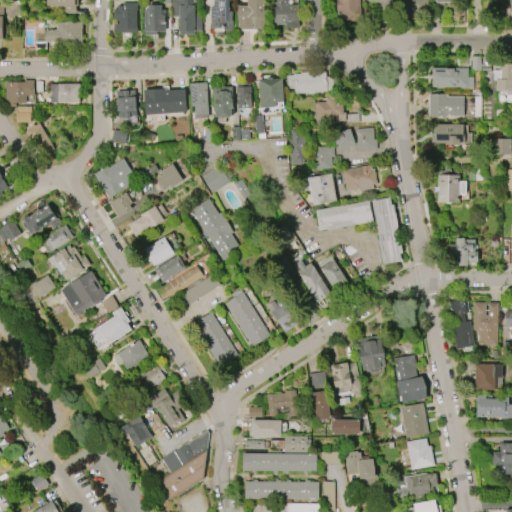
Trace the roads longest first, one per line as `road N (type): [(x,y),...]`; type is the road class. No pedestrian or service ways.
road 1 (residential): [(0,70),(98,70),(401,43)]
road 2 (residential): [(397,121),(464,511)]
road 3 (residential): [(66,172),(222,426),(226,511)]
road 4 (residential): [(511,280),(421,275),(232,397),(222,426)]
road 5 (residential): [(66,172),(97,132),(97,0)]
road 6 (residential): [(0,379),(84,511)]
